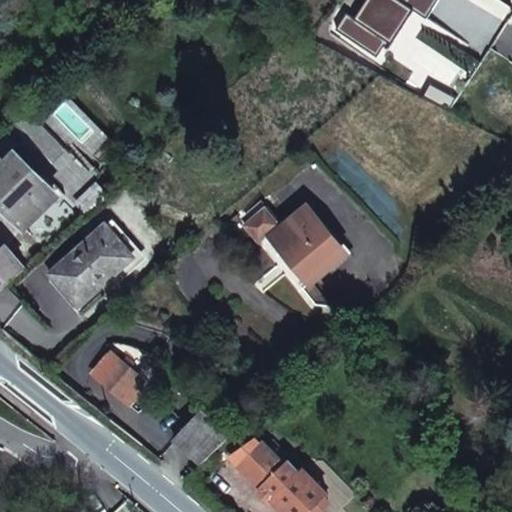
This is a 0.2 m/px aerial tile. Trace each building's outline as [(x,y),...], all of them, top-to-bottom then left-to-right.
[(427,20),(440,0),(367,0),(354,21),(346,15),(335,32),(377,59),(384,48),(389,50),(414,12),(427,20)] [(421,100),(448,114),(457,101),(429,87),(421,100)] [(56,204),(63,197),(20,155),(0,173),(0,208),(22,230),(52,200),(56,204)] [(95,209),(111,195),(73,155),(57,170),(95,209)] [(311,283),(346,254),(308,209),(285,228),(268,208),(246,227),(260,243),(271,233),(274,237),(273,237),(311,283)] [(80,306),(135,257),(107,225),(52,274),(80,306)] [(0,292),(25,270),(7,249),(0,255),(0,292)] [(136,382),(140,377),(112,353),(94,374),(130,405),(144,388),(136,382)] [(203,464),(230,438),(201,414),(176,440),(203,464)] [(283,511),(309,511),(329,494),(306,469),(301,474),(291,462),(287,466),(264,443),(239,466),(283,511)]
